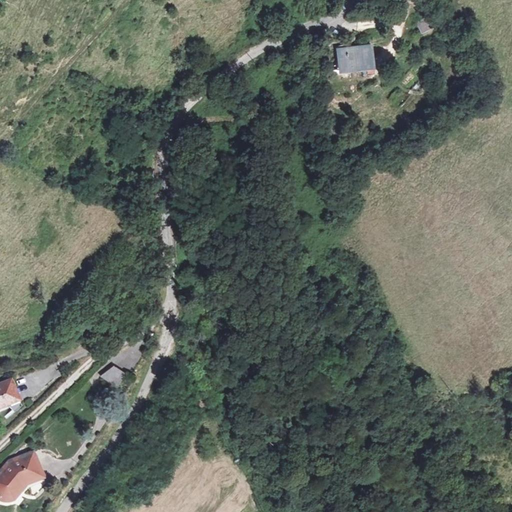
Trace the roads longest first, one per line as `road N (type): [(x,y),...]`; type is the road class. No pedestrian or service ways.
road 1 (unclassified): [(352,0),(243,57),(171,125),(164,151),(170,313)]
road 2 (unclassified): [(170,313),(148,386),(61,511)]
road 3 (track): [(0,447),(105,353)]
